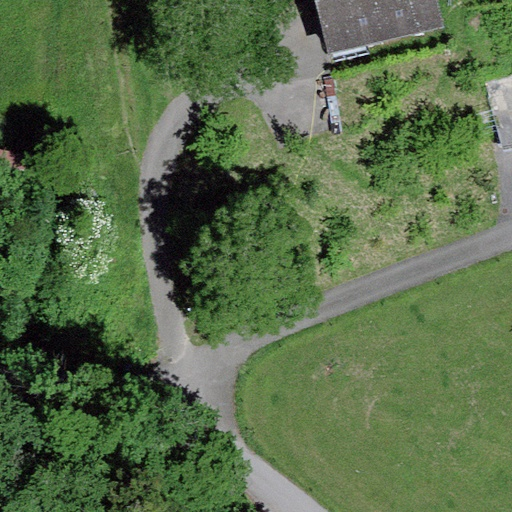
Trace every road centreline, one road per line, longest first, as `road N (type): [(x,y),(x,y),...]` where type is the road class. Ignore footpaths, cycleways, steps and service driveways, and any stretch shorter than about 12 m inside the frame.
road 1 (residential): [(177,424),(511,248)]
road 2 (residential): [(0,382),(177,424)]
road 3 (residential): [(177,424),(281,511)]
